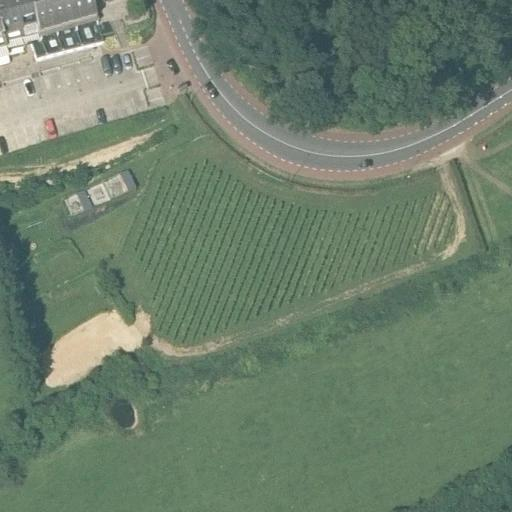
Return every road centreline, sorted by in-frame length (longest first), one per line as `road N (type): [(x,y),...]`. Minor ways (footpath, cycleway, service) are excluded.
road 1 (secondary): [(511,89),(399,150),(310,153),(264,134),(222,98),(169,0)]
road 2 (unknown): [(200,64),(0,125)]
